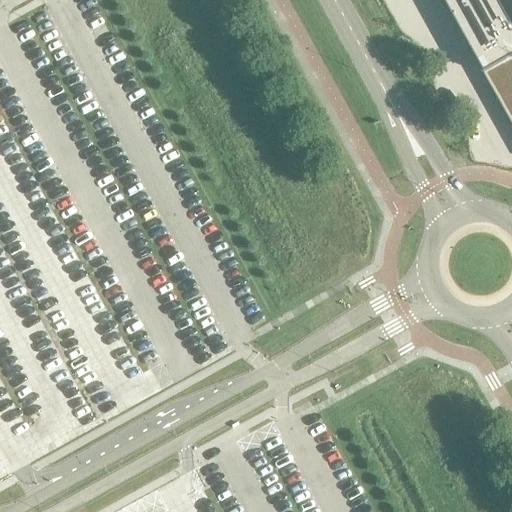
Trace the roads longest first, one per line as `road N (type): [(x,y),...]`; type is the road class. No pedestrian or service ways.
road 1 (tertiary): [(476,210),(375,75)]
road 2 (tertiary): [(375,75),(439,229)]
road 3 (tertiary): [(439,229),(427,255),(434,290),(459,312),(485,316)]
